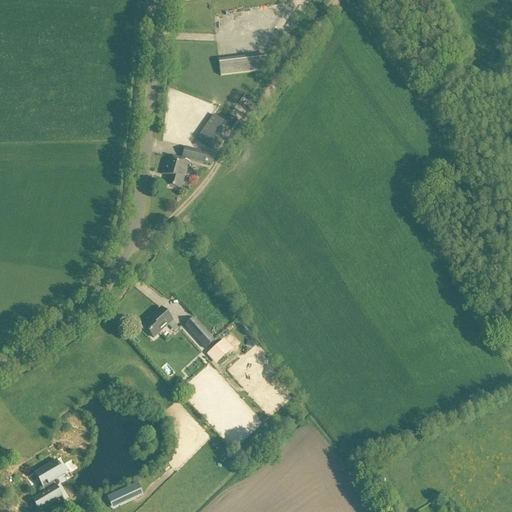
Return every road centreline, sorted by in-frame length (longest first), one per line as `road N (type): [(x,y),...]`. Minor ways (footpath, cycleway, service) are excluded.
road 1 (unclassified): [(0,368),(89,304),(126,252),(139,205),(159,0)]
road 2 (track): [(130,242),(146,242),(205,183),(336,0)]
